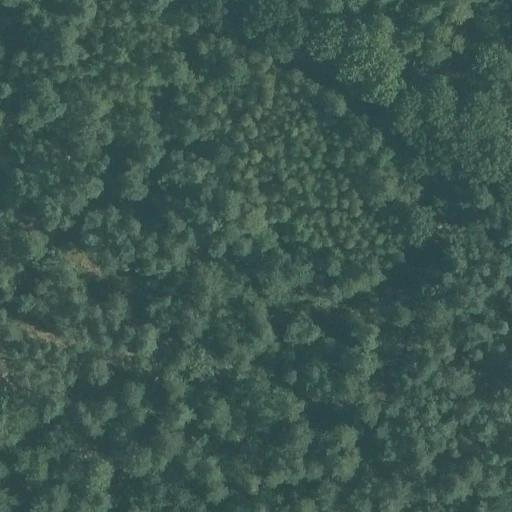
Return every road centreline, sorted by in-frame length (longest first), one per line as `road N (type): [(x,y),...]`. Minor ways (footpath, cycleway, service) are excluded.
road 1 (track): [(511,241),(441,200),(442,168),(420,131),(249,29)]
road 2 (track): [(441,200),(335,511)]
